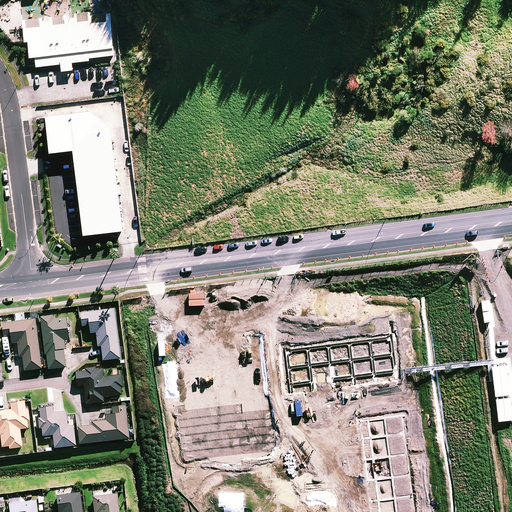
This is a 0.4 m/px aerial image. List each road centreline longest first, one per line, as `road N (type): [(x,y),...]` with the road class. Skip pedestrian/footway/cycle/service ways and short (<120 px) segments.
road 1 (tertiary): [(32,283),(511,222)]
road 2 (residential): [(0,78),(32,283)]
